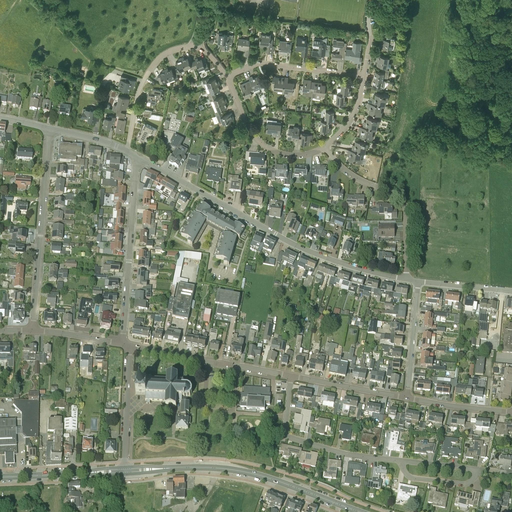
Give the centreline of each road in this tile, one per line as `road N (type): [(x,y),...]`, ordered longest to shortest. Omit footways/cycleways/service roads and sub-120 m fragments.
road 1 (residential): [(405,279),(303,249),(137,157)]
road 2 (secondary): [(361,511),(242,470),(123,470)]
road 3 (residential): [(32,330),(48,128)]
road 4 (residential): [(122,344),(137,157)]
road 5 (residential): [(401,461),(285,435),(291,376)]
road 6 (residential): [(405,279),(403,201),(348,172),(324,146)]
road 7 (residential): [(291,376),(129,346)]
road 8 (residential): [(126,151),(137,93),(159,57),(189,45),(210,54)]
road 9 (residential): [(324,146),(293,155),(261,143),(227,76)]
road 10 (residential): [(227,76),(257,63),(363,76)]
road 11 (residential): [(123,470),(129,346)]
road 12 (secondary): [(123,470),(0,477)]
